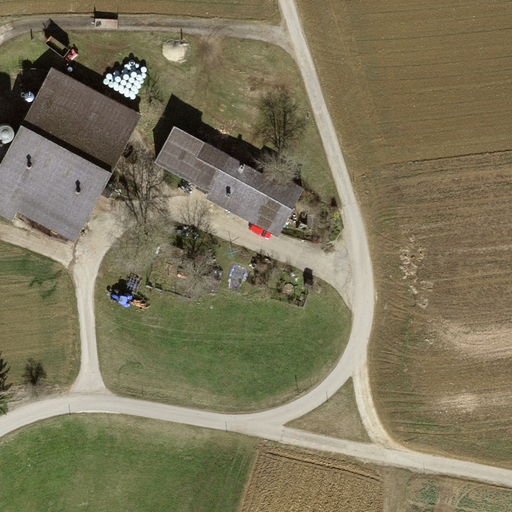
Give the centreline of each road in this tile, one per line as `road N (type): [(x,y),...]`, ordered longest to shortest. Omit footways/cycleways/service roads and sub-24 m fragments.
road 1 (track): [(90,402),(87,259),(160,197),(368,285)]
road 2 (track): [(357,359),(368,285),(291,0)]
road 3 (track): [(0,39),(12,30),(246,31),(305,46)]
road 4 (track): [(0,429),(31,408),(90,402),(249,428)]
road 5 (track): [(249,428),(398,459)]
road 6 (track): [(249,428),(321,397),(357,359)]
